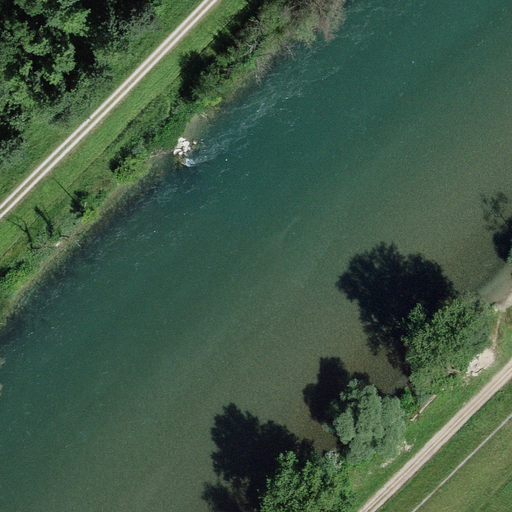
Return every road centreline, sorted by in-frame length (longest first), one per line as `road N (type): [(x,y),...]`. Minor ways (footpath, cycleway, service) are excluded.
road 1 (track): [(209,0),(0,219)]
road 2 (track): [(361,511),(511,363)]
